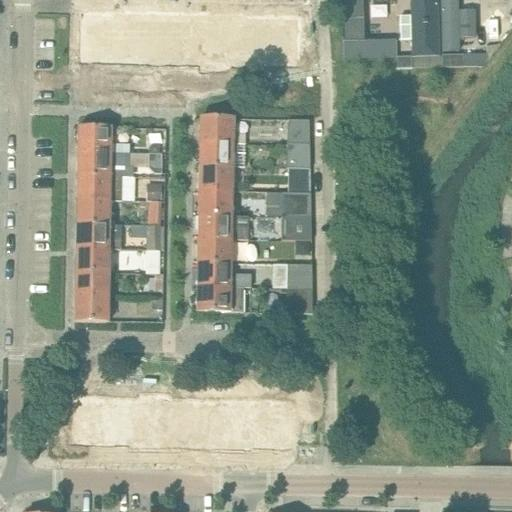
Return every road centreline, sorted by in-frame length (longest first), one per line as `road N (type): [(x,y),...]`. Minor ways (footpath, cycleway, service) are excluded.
road 1 (residential): [(15,340),(22,0)]
road 2 (residential): [(243,485),(511,488)]
road 3 (residential): [(12,480),(243,485)]
road 4 (residential): [(15,340),(213,344)]
road 5 (residential): [(12,480),(15,340)]
